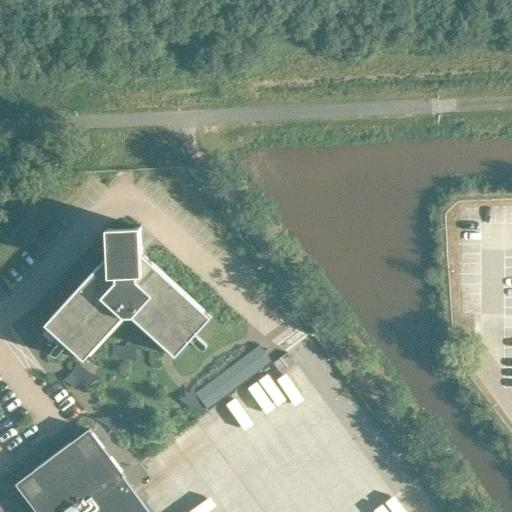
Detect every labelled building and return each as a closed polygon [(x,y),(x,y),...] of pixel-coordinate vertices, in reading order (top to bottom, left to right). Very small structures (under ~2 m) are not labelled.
[(67,344),(84,360),(123,317),(133,317),(176,356),(191,339),(196,334),(211,317),(142,253),(141,242),(142,242),(143,241),(144,241),(145,240),(146,239),(146,238),(146,237),(146,236),(146,235),(146,234),(145,233),(145,232),(144,231),(143,231),(142,231),(141,231),(141,227),(107,228),(108,255),(45,325),(62,340),(67,344)] [(211,407),(272,361),(259,343),(197,390),(211,407)] [(280,372),(284,369),(294,361),(287,353),(274,363),(280,372)] [(247,426),(269,456),(308,428),(315,438),(337,422),(296,366),(271,385),(265,378),(216,414),(232,437),(247,426)] [(152,511),(90,429),(17,484),(37,511),(152,511)]
